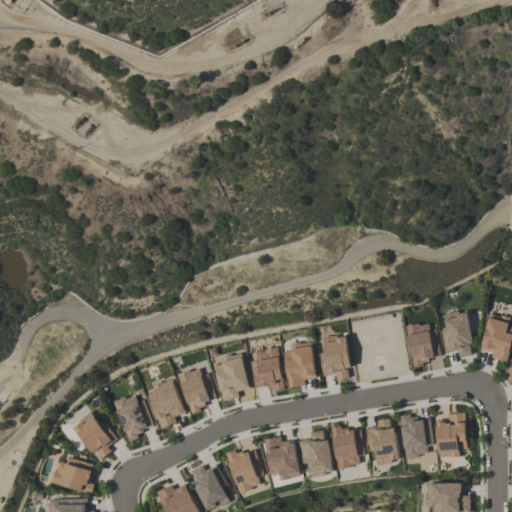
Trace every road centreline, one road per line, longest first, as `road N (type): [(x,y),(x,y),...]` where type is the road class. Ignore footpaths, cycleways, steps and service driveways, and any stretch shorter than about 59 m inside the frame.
road 1 (residential): [(0,452),(81,369),(125,340),(320,280),(371,251),(447,255),(511,219)]
road 2 (residential): [(496,511),(495,426),(486,397),(469,386),(236,420),(129,475),(123,503)]
